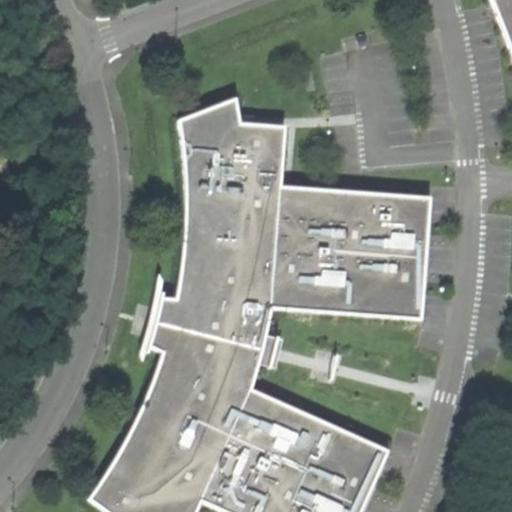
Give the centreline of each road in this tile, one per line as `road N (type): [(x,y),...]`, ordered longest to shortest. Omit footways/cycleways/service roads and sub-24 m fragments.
road 1 (unclassified): [(72,52),(101,187),(93,301),(51,403),(0,476)]
road 2 (unclassified): [(72,52),(204,0)]
